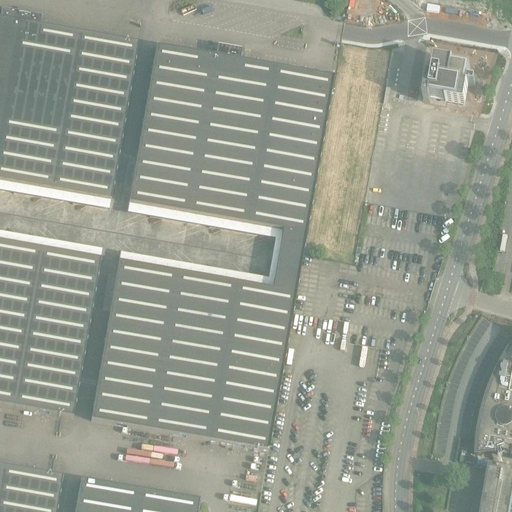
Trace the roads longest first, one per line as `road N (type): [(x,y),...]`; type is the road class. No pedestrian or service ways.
road 1 (unclassified): [(395,511),(408,413),(446,290)]
road 2 (unclassified): [(446,290),(511,82)]
